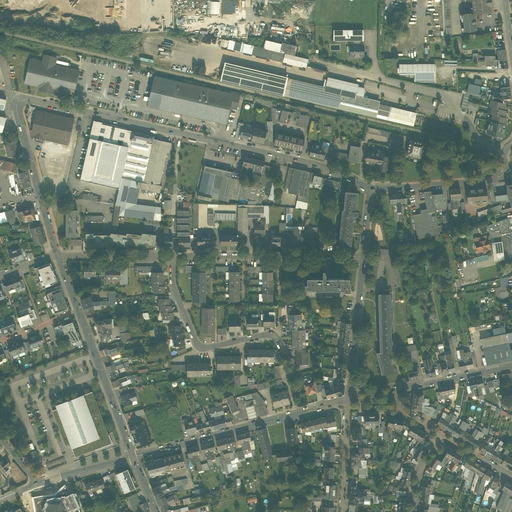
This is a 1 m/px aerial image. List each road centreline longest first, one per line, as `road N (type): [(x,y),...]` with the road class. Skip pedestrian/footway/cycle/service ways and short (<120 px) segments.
road 1 (residential): [(369,188),(303,161),(13,97)]
road 2 (residential): [(347,399),(133,457)]
road 3 (residential): [(289,372),(270,334),(206,349),(192,337),(171,282),(171,254)]
road 4 (residential): [(363,258),(171,254)]
road 5 (residential): [(57,254),(13,97)]
road 6 (residential): [(133,457),(78,312)]
road 7 (residential): [(347,399),(363,258)]
road 8 (residential): [(382,91),(460,114),(479,140),(504,151)]
